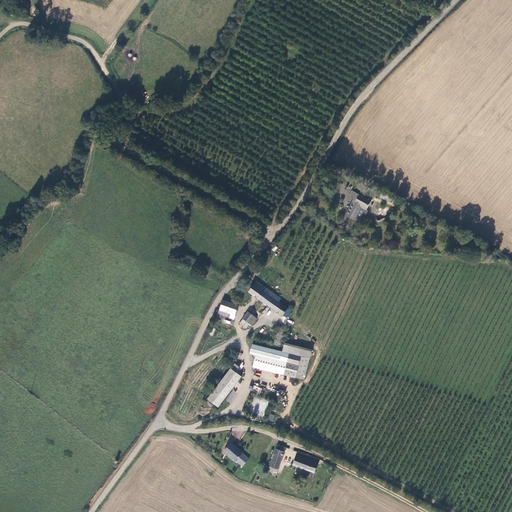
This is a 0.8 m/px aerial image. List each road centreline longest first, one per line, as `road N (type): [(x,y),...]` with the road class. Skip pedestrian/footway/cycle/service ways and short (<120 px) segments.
road 1 (unclassified): [(90,511),(156,423),(212,306),(276,233)]
road 2 (unclassified): [(276,233),(354,105),(457,0)]
road 3 (track): [(0,34),(30,24),(89,48),(117,94),(120,146)]
road 4 (unclassified): [(120,146),(276,233)]
road 5 (track): [(426,511),(297,446)]
